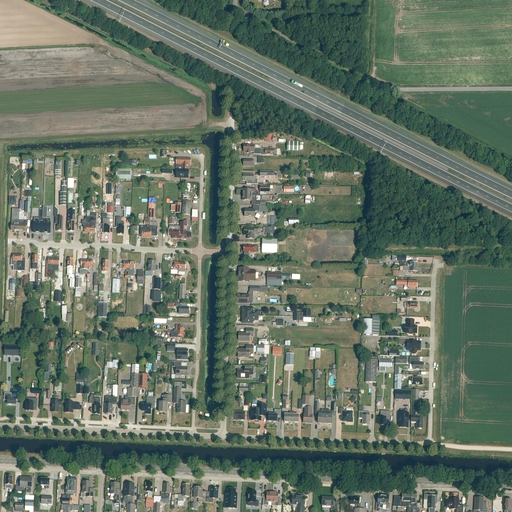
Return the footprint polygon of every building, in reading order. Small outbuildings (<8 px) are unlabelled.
[(299,150),(299,142),(287,142),(287,150),(299,150)] [(261,155),(262,149),(255,149),(255,146),(244,146),(244,152),(247,152),(247,154),(250,154),(251,152),(254,152),(254,155),(261,155)] [(176,164),(176,169),(179,169),(188,170),(189,165),(190,165),(190,159),(187,159),(177,158),(176,164)] [(116,168),(116,179),(131,180),(131,169),(116,168)] [(179,169),(176,169),(176,178),(188,178),(188,174),(189,174),(189,170),(188,170),(179,169)] [(258,185),(258,179),(254,179),(254,175),(243,175),(243,181),(247,181),(247,185),(258,185)] [(98,208),(99,197),(91,197),(90,207),(98,208)] [(190,200),(188,200),(182,199),(182,215),(189,216),(190,200)] [(42,218),(42,233),(46,233),(46,234),(49,234),(50,234),(51,223),(46,222),(46,219),(47,219),(47,207),(47,208),(43,208),(44,207),(43,207),(43,218),(42,218)] [(259,212),(259,207),(253,207),(253,210),(245,210),(245,217),(255,217),(255,211),(259,212)] [(12,219),(11,231),(19,231),(19,220),(19,213),(20,209),(13,209),(12,219)] [(279,225),(279,220),(275,220),(275,217),(271,216),(270,225),(279,225)] [(81,227),(81,230),(84,231),(84,232),(89,233),(90,218),(85,217),(85,221),(82,221),(82,224),(83,225),(83,227),(81,227)] [(34,222),(33,233),(34,233),(34,234),(38,234),(38,233),(42,233),(42,218),(39,218),(39,222),(34,222)] [(147,227),(146,238),(151,238),(151,236),(157,236),(157,227),(147,227)] [(170,227),(169,235),(171,237),(172,237),(172,239),(180,239),(180,230),(180,227),(170,227)] [(258,236),(258,230),(254,229),(244,229),(244,236),(247,236),(247,239),(254,239),(254,236),(258,236)] [(277,253),(277,240),(262,239),(262,253),(277,253)] [(244,246),(243,252),(244,252),(244,255),(248,255),(248,252),(256,253),(258,253),(258,247),(256,246),(244,246)] [(22,257),(23,255),(18,255),(17,271),(25,272),(25,266),(26,259),(24,258),(24,257),(22,257)] [(80,268),(80,272),(87,273),(87,270),(88,261),(82,260),(81,268),(80,268)] [(126,272),(128,272),(128,262),(123,262),(123,264),(119,264),(119,269),(122,270),(126,270),(126,272)] [(160,290),(161,279),(153,278),(153,290),(160,290)] [(119,294),(120,279),(112,279),(112,293),(119,294)] [(238,295),(237,303),(252,303),(253,292),(259,292),(264,292),(267,288),(259,287),(250,287),(249,291),(249,293),(249,295),(238,295)] [(99,303),(98,318),(107,318),(107,303),(99,303)] [(189,314),(189,307),(182,307),(182,304),(175,304),(175,307),(179,307),(179,314),(189,314)] [(61,322),(70,322),(70,314),(65,314),(65,306),(61,306),(61,322)] [(303,321),(303,313),(294,312),(293,321),(303,321)] [(372,335),(373,320),(362,319),(362,335),(372,335)] [(414,325),(414,320),(407,320),(407,326),(405,326),(405,333),(409,334),(410,334),(412,334),(417,334),(417,327),(413,326),(413,325),(414,325)] [(253,336),(253,330),(246,329),(246,333),(239,333),(238,341),(249,342),(250,336),(253,336)] [(420,351),(421,342),(407,342),(407,350),(411,351),(411,352),(412,353),(413,354),(414,354),(416,354),(417,352),(417,351),(420,351)] [(74,343),(66,352),(68,354),(76,346),(74,343)] [(268,354),(268,345),(255,345),(255,354),(268,354)] [(5,346),(5,356),(19,356),(20,346),(5,346)] [(253,353),(253,347),(246,346),(246,350),(238,350),(238,358),(249,358),(249,352),(253,353)] [(281,355),(281,348),(272,347),(272,355),(281,355)] [(188,360),(188,357),(188,349),(177,349),(177,359),(188,360)] [(293,366),(294,354),(286,354),(285,365),(293,366)] [(423,370),(423,363),(418,363),(418,358),(410,358),(410,365),(413,365),(413,370),(423,370)] [(377,361),(366,360),(366,383),(376,383),(377,361)] [(187,375),(187,367),(181,367),(181,363),(174,363),(174,367),(176,367),(176,375),(187,375)] [(137,389),(139,365),(132,365),(131,388),(137,389)] [(253,375),(253,368),(244,367),(244,371),(238,371),(237,378),(249,379),(249,375),(253,375)] [(117,398),(117,386),(110,385),(109,389),(113,390),(112,398),(106,397),(105,414),(112,414),(112,405),(117,405),(117,398)] [(177,407),(178,407),(177,413),(185,414),(186,402),(180,402),(181,389),(175,389),(174,404),(177,404),(177,407)] [(395,400),(411,400),(411,391),(395,391),(395,400)] [(16,405),(16,399),(11,399),(11,394),(5,394),(5,400),(8,400),(8,405),(16,405)] [(94,414),(100,415),(100,404),(100,399),(94,399),(94,395),(91,395),(90,398),(89,403),(94,404),(93,410),(94,410),(94,414)] [(171,403),(172,396),(164,396),(163,403),(160,402),(159,412),(167,413),(167,403),(171,403)] [(142,412),(146,412),(146,414),(151,414),(151,409),(155,409),(155,401),(155,397),(147,397),(147,405),(143,405),(142,412)] [(134,406),(135,398),(125,398),(125,400),(122,400),(122,404),(121,411),(130,411),(130,405),(134,406)] [(36,405),(37,399),(31,399),(31,403),(26,403),(26,411),(33,411),(33,404),(36,405)] [(52,401),(52,405),(52,406),(51,407),(52,408),(52,412),(58,413),(59,405),(62,405),(62,402),(52,401)] [(79,410),(79,403),(73,403),(73,402),(65,401),(65,413),(72,413),(72,409),(79,410)] [(266,417),(266,405),(257,405),(257,409),(251,409),(251,421),(254,421),(255,422),(258,422),(260,421),(261,421),(261,416),(266,417)] [(311,415),(312,408),(305,408),(305,415),(304,415),(303,423),(312,423),(312,415),(311,415)] [(353,423),(353,418),(352,418),(353,412),(344,411),(344,409),(339,408),(339,414),(342,415),(342,422),(348,422),(347,423),(353,423)] [(281,416),(281,410),(275,410),(275,415),(269,415),(268,422),(277,422),(277,416),(281,416)] [(244,420),(244,412),(236,412),(236,413),(234,413),(233,417),(235,417),(235,419),(244,420)] [(370,412),(359,412),(359,419),(363,419),(363,425),(370,425),(370,416),(370,412)] [(381,412),(380,425),(385,426),(386,422),(389,422),(389,418),(390,412),(381,412)] [(408,428),(408,413),(398,413),(398,418),(399,418),(399,428),(408,428)] [(423,429),(423,418),(414,418),(414,416),(411,416),(411,422),(416,422),(416,429),(423,429)] [(26,484),(26,478),(21,478),(20,487),(16,486),(16,492),(24,493),(24,487),(27,488),(27,487),(27,484),(26,484)] [(49,486),(50,479),(41,479),(41,486),(46,486),(46,489),(49,489),(49,486)] [(72,486),(72,479),(68,479),(67,486),(67,487),(66,487),(66,494),(66,499),(62,498),(62,504),(70,505),(70,499),(71,499),(71,496),(71,495),(70,495),(71,487),(72,486)] [(94,498),(94,490),(90,490),(91,482),(83,482),(83,493),(86,493),(86,497),(94,498)] [(119,504),(120,496),(120,491),(118,491),(119,484),(111,483),(111,494),(115,495),(114,504),(119,504)] [(133,501),(134,484),(126,484),(125,490),(124,490),(124,496),(128,496),(127,501),(133,501)] [(172,494),(172,488),(170,488),(170,484),(164,484),(164,493),(161,493),(161,499),(170,499),(170,494),(172,494)] [(189,497),(189,486),(183,485),(183,496),(178,495),(178,502),(184,502),(184,500),(186,500),(186,497),(189,497)] [(206,503),(206,497),(202,497),(202,488),(194,488),(194,498),(198,498),(198,502),(206,503)] [(206,497),(206,503),(213,503),(213,499),(218,499),(218,489),(210,488),(210,497),(206,497)] [(235,489),(227,489),(227,493),(226,493),(225,508),(236,509),(237,494),(235,494),(235,489)] [(248,492),(247,503),(252,503),(252,506),(256,507),(259,507),(259,502),(255,502),(256,498),(256,496),(256,492),(248,492)] [(272,502),(273,493),(267,493),(267,498),(264,498),(263,506),(269,506),(269,502),(272,502)] [(273,493),(272,502),(276,503),(276,506),(281,506),(281,499),(278,499),(278,493),(273,493)] [(411,504),(412,495),(402,495),(402,498),(395,498),(394,507),(408,507),(407,511),(410,511),(411,504)] [(411,504),(410,511),(413,511),(414,508),(416,508),(416,511),(419,511),(420,508),(417,508),(417,504),(416,504),(417,495),(412,495),(411,504)] [(424,500),(424,509),(428,509),(428,511),(429,511),(434,511),(435,505),(437,505),(437,504),(437,495),(424,495),(424,500)] [(51,504),(52,496),(41,496),(41,504),(51,504)] [(305,505),(305,496),(293,496),(292,505),(297,505),(296,511),(303,511),(304,505),(305,505)] [(337,510),(338,503),(334,502),(335,498),(323,497),(322,506),(331,506),(331,510),(337,510)] [(484,498),(475,498),(474,511),(487,511),(483,511),(483,503),(484,498)] [(348,503),(350,503),(350,505),(356,505),(356,509),(355,509),(354,511),(364,511),(365,509),(360,509),(360,504),(358,504),(359,499),(350,499),(348,500),(348,503)] [(458,505),(459,499),(450,499),(450,501),(446,501),(446,508),(450,508),(450,509),(458,510),(457,511),(462,511),(463,505),(458,505)] [(511,511),(511,500),(504,500),(503,511),(511,511)]
